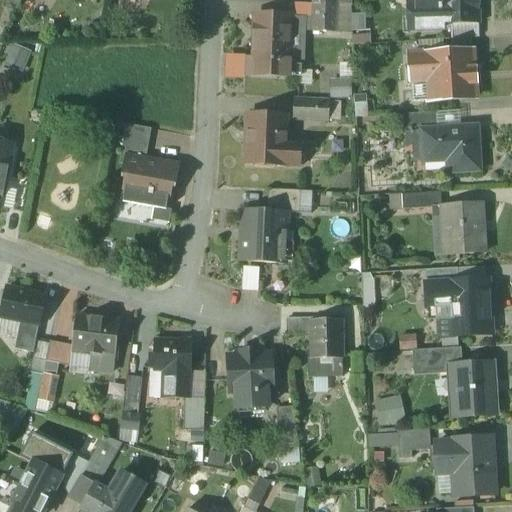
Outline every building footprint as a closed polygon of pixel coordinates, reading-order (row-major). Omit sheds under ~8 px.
[(20,3),(10,0),(6,0),(3,9),(16,13),(20,3)] [(477,0),(440,0),(441,8),(415,8),(416,31),(443,30),(443,26),(451,26),(478,25),(477,0)] [(337,6),(314,5),(312,33),(336,34),(337,6)] [(305,19),(255,16),(253,59),(245,58),(245,76),(289,78),(289,62),(303,62),(305,19)] [(478,25),(451,26),(451,41),(479,39),(478,25)] [(10,44),(1,65),(22,73),(30,52),(10,44)] [(410,82),(473,78),(473,73),(474,73),(474,71),(473,71),(472,52),(408,56),(410,82)] [(473,78),(410,82),(412,104),(475,100),(474,85),(475,85),(475,83),(474,83),(473,78)] [(347,80),(327,80),(326,96),(347,96),(347,80)] [(329,103),(294,101),(293,121),(328,122),(329,103)] [(436,114),(403,116),(404,134),(416,133),(416,127),(436,126),(436,114)] [(287,118),(247,117),(245,165),(298,167),(299,146),(286,146),(287,118)] [(151,131),(116,124),(115,129),(126,131),(119,165),(125,166),(127,159),(145,163),(151,131)] [(477,129),(421,132),(423,163),(447,162),(448,174),(479,172),(477,129)] [(0,144),(0,209),(12,146),(0,144)] [(145,163),(127,159),(125,166),(124,176),(127,177),(123,195),(124,196),(122,204),(166,211),(167,203),(168,203),(171,185),(174,186),(177,168),(145,163)] [(300,192),(268,191),(267,213),(287,214),(299,215),(300,192)] [(435,194),(402,196),(402,211),(437,209),(435,194)] [(481,205),(441,208),(443,227),(447,226),(448,257),(483,255),(482,235),(483,235),(481,205)] [(267,213),(243,212),(240,263),(285,265),(287,214),(267,213)] [(239,291),(254,292),(255,268),(239,268),(239,291)] [(457,270),(425,272),(426,285),(458,283),(457,270)] [(363,309),(376,308),(373,281),(359,283),(363,309)] [(426,285),(425,285),(427,309),(450,308),(452,336),(451,336),(451,338),(492,335),(491,333),(490,333),(488,299),(489,299),(488,281),(458,283),(426,285)] [(45,297),(7,289),(1,319),(39,327),(45,297)] [(118,323),(76,318),(72,353),(92,355),(114,358),(118,323)] [(341,322),(311,322),(312,361),(342,361),(341,322)] [(180,343),(154,343),(153,372),(164,372),(163,400),(184,401),(188,401),(189,373),(191,373),(191,372),(192,342),(180,341),(180,343)] [(460,350),(412,353),(414,372),(450,369),(450,363),(462,363),(460,350)] [(257,352),(241,353),(241,357),(228,358),(230,394),(236,394),(237,410),(268,408),(267,392),(273,391),(271,355),(257,356),(257,352)] [(114,358),(92,355),(90,371),(112,374),(114,358)] [(364,378),(363,355),(351,356),(352,378),(364,378)] [(46,363),(32,360),(30,374),(43,376),(46,363)] [(59,365),(46,363),(43,376),(56,379),(59,365)] [(492,366),(455,368),(456,397),(452,398),(453,418),(495,415),(495,414),(493,414),(491,382),(493,382),(492,366)] [(205,372),(191,372),(191,373),(189,373),(188,401),(184,401),(184,432),(204,432),(205,372)] [(142,380),(126,378),(123,414),(138,416),(142,380)] [(352,378),(350,378),(350,392),(364,392),(364,378),(352,378)] [(396,397),(370,402),(374,424),(401,419),(396,397)] [(0,431),(13,437),(23,411),(0,401),(0,431)] [(293,408),(276,409),(279,450),(299,448),(293,408)] [(429,432),(397,434),(399,461),(412,460),(412,453),(431,452),(429,432)] [(391,446),(391,435),(366,436),(366,447),(391,446)] [(120,444),(103,438),(89,463),(106,472),(120,444)] [(491,440),(454,442),(454,444),(435,445),(437,475),(453,474),(455,498),(495,496),(491,440)] [(89,463),(73,454),(66,466),(72,469),(61,488),(70,494),(89,463)] [(70,494),(68,498),(84,507),(96,487),(98,488),(107,473),(106,472),(89,463),(70,494)] [(61,479),(34,465),(14,504),(28,511),(43,511),(49,501),(49,500),(61,479)] [(121,474),(109,494),(98,488),(96,487),(84,507),(81,511),(82,511),(130,511),(144,488),(121,474)]
